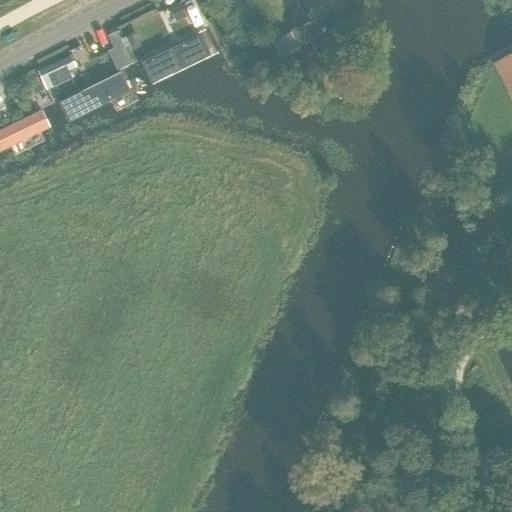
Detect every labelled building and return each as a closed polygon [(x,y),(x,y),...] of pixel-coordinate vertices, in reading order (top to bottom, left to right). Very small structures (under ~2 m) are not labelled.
[(339,0),(304,0),(301,2),(311,22),(317,19),(319,24),(328,20),(325,15),(342,6),(339,0)] [(174,18),(184,14),(180,5),(170,9),(174,18)] [(196,24),(178,32),(159,39),(142,46),(119,57),(134,88),(153,79),(170,71),(207,57),(226,49),(210,19),(196,24)] [(311,40),(303,23),(290,29),(291,32),(270,42),(281,63),(292,58),(298,70),(320,59),(310,41),(311,40)] [(131,44),(138,41),(135,34),(128,37),(131,44)] [(37,71),(44,86),(69,74),(67,69),(74,66),(70,56),(37,71)] [(107,62),(99,66),(77,76),(37,97),(52,127),(88,109),(123,93),(134,88),(119,57),(112,60),(107,62)] [(0,152),(15,146),(52,127),(37,97),(4,113),(0,114),(0,152)]
